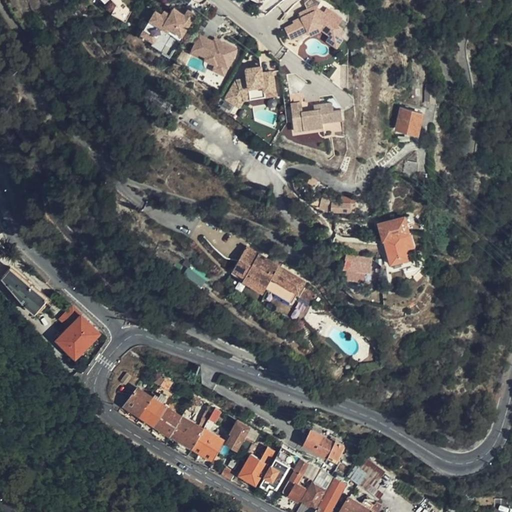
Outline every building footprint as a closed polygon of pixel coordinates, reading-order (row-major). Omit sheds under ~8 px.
[(99,0),(106,6),(110,1),(117,8),(114,16),(124,26),(127,19),(130,14),(115,0),(99,0)] [(286,28),(292,40),(309,32),(320,27),(322,31),(330,36),(326,41),(337,48),(344,38),(339,35),(343,29),(338,25),(343,18),(327,7),(324,12),(317,8),(321,2),(318,0),(309,0),(306,3),(309,9),(300,13),(302,17),(294,21),(295,24),(286,28)] [(180,41),(195,15),(188,11),(185,16),(174,10),(170,16),(164,12),(162,16),(156,12),(145,30),(158,38),(163,30),(180,41)] [(309,32),(311,36),(322,31),(320,27),(309,32)] [(158,38),(145,30),(141,35),(155,43),(158,38)] [(228,68),(237,50),(216,39),(214,42),(200,35),(193,49),(207,57),(206,59),(217,64),(218,62),(228,68)] [(361,59),(361,46),(351,46),(351,59),(361,59)] [(193,49),(192,52),(206,59),(207,57),(193,49)] [(217,64),(214,70),(224,75),(228,68),(218,62),(217,64)] [(272,74),(271,70),(260,73),(259,67),(250,69),(244,70),(246,80),(236,82),(225,100),(235,106),(241,96),(264,90),(265,95),(276,93),(272,74)] [(424,103),(435,103),(434,82),(424,83),(424,103)] [(179,113),(188,99),(172,88),(164,83),(155,97),(179,113)] [(241,96),(235,106),(240,109),(245,100),(265,95),(264,90),(241,96)] [(344,119),(342,109),(334,110),(333,102),(321,104),(321,109),(316,110),(304,112),(302,103),(295,104),(295,108),(293,109),(294,121),(304,119),(305,130),(325,126),(324,122),(344,119)] [(417,134),(422,113),(401,108),(396,130),(417,134)] [(304,119),(294,121),(296,131),(305,130),(304,119)] [(284,122),(285,134),(293,134),(292,122),(284,122)] [(417,177),(419,162),(406,161),(404,175),(417,177)] [(350,209),(350,201),(341,201),(336,201),(336,194),(324,194),(324,199),(323,199),(323,209),(350,209)] [(341,194),(341,201),(350,201),(350,209),(358,209),(358,194),(341,194)] [(404,216),(393,219),(389,220),(379,223),(390,263),(391,263),(401,260),(409,258),(407,247),(412,246),(405,223),(404,216)] [(298,295),(304,284),(306,281),(281,267),(272,262),(248,248),(233,275),(264,293),(268,288),(293,303),(298,295)] [(272,262),(281,267),(285,261),(276,256),(272,262)] [(353,259),(351,268),(370,270),(371,262),(353,259)] [(401,260),(391,263),(394,269),(400,267),(401,260)] [(47,298),(10,268),(2,278),(22,303),(35,313),(47,298)] [(320,293),(304,284),(298,295),(314,304),(320,293)] [(75,358),(99,333),(72,307),(57,323),(60,326),(64,323),(69,328),(57,340),(75,358)] [(297,335),(288,330),(285,335),(294,340),(297,335)] [(125,384),(131,376),(127,373),(121,381),(125,384)] [(168,383),(163,380),(159,385),(164,388),(168,383)] [(123,407),(139,416),(154,393),(150,391),(147,395),(137,388),(123,407)] [(139,416),(155,425),(166,407),(161,403),(165,396),(160,392),(158,396),(154,393),(139,416)] [(166,407),(155,425),(171,435),(181,416),(166,407)] [(193,412),(186,408),(181,416),(188,420),(193,412)] [(223,441),(225,438),(207,428),(217,410),(214,408),(206,421),(202,428),(223,441)] [(181,416),(171,435),(192,448),(202,428),(206,421),(202,419),(198,426),(188,420),(181,416)] [(246,435),(253,439),(256,433),(235,420),(225,438),(223,441),(236,448),(244,432),(246,434),(246,435)] [(202,428),(192,448),(212,460),(223,441),(202,428)] [(333,460),(339,444),(330,440),(328,443),(304,433),(298,447),(333,460)] [(280,446),(259,483),(266,488),(268,484),(275,487),(288,465),(292,467),(299,457),(280,446)] [(253,482),(272,451),(266,447),(259,459),(250,454),(239,474),(253,482)] [(299,457),(292,467),(293,468),(281,491),(297,500),(304,487),(295,481),(301,472),(299,471),(301,468),(314,476),(318,468),(299,457)] [(391,479),(361,457),(348,476),(378,497),(391,479)] [(301,502),(295,511),(311,511),(313,508),(316,509),(327,489),(325,488),(332,476),(318,468),(314,476),(312,480),(301,502)] [(313,508),(311,511),(328,511),(346,482),(345,480),(342,483),(334,477),(327,489),(316,509),(313,508)] [(371,509),(374,504),(362,492),(354,487),(347,498),(370,511),(371,509)] [(369,511),(370,511),(347,498),(340,510),(342,511),(369,511)]
